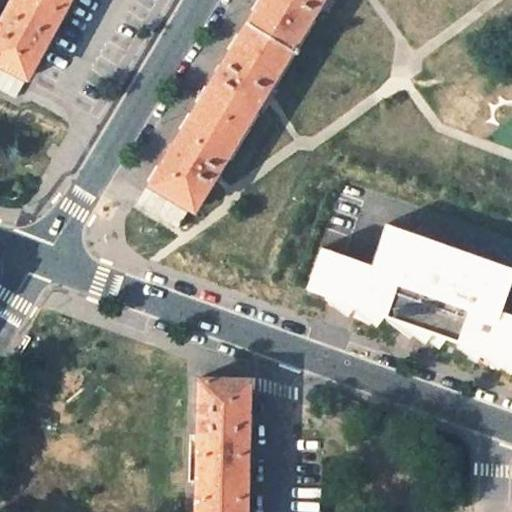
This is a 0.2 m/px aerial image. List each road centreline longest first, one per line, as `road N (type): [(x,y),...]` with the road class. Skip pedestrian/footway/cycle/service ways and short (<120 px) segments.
road 1 (residential): [(44,257),(201,0)]
road 2 (unclassified): [(44,257),(276,338)]
road 3 (unclassified): [(276,338),(493,418)]
road 4 (residential): [(276,338),(274,511)]
